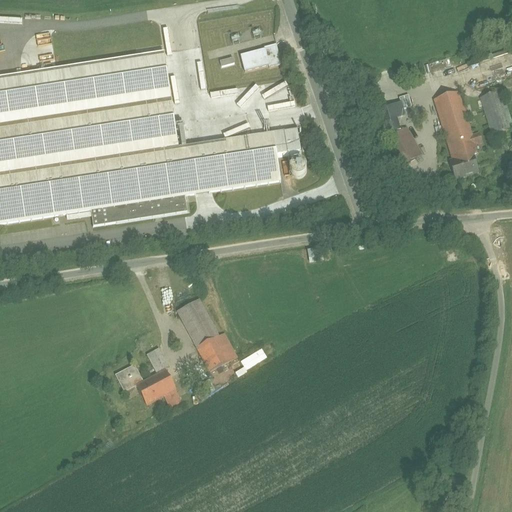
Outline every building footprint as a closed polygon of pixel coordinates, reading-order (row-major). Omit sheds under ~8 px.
[(41,47),(53,43),(50,33),(38,37),(41,47)] [(244,73),(269,67),(269,69),(282,65),(276,44),(264,47),(264,50),(240,56),(244,73)] [(187,199),(282,184),(278,159),(301,155),(297,126),(179,145),(165,58),(0,83),(0,225),(94,211),(97,229),(189,214),(187,199)] [(235,59),(221,63),(223,69),(237,65),(235,59)] [(479,157),(461,96),(435,104),(453,165),(476,158),(479,157)] [(511,119),(504,96),(481,103),(494,140),(511,134),(511,133),(511,129),(511,128),(511,119)] [(297,103),(270,108),(271,113),(298,107),(297,103)] [(406,121),(401,107),(379,116),(384,129),(406,121)] [(424,160),(409,133),(387,145),(403,173),(408,170),(424,160)] [(450,166),(456,187),(482,179),(476,158),(453,165),(450,166)] [(301,180),(303,179),(305,177),(306,175),(306,172),(306,170),(304,168),(303,166),(300,165),(298,165),(296,166),(294,167),(292,169),(291,171),(291,173),(292,176),(293,178),(296,179),(298,180),(301,180)] [(312,264),(326,263),(325,249),(311,250),(312,264)] [(200,306),(177,318),(210,378),(240,362),(226,337),(220,341),(200,306)] [(239,377),(269,359),(264,350),(242,362),(246,368),(237,373),(239,377)] [(148,359),(159,379),(166,375),(167,376),(171,374),(161,353),(148,359)] [(137,390),(145,386),(137,369),(116,380),(125,398),(138,391),(137,390)] [(167,376),(166,375),(159,379),(145,386),(137,390),(138,391),(148,411),(164,403),(170,414),(183,408),(167,376)] [(228,383),(224,377),(211,384),(215,390),(228,383)]
